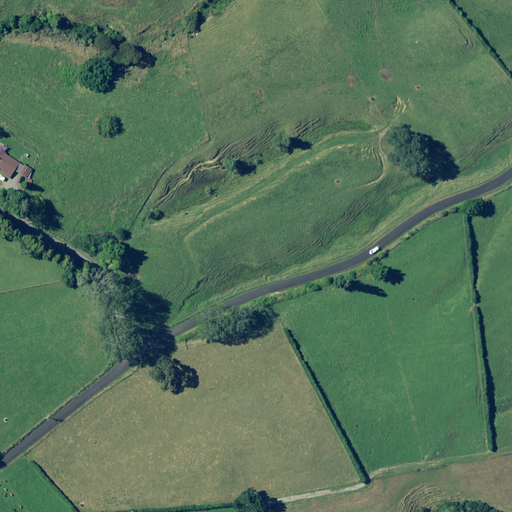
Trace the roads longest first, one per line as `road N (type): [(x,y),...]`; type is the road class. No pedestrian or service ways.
road 1 (residential): [(140,353),(247,297),(360,258),(436,207),(511,173)]
road 2 (residential): [(0,237),(108,305),(140,353)]
road 3 (residential): [(0,460),(140,353)]
